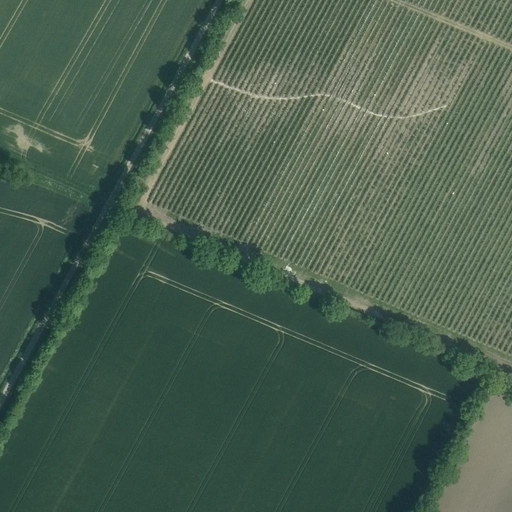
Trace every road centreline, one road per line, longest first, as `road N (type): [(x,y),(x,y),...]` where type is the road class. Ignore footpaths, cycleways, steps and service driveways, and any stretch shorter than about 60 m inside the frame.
road 1 (track): [(219,0),(0,408)]
road 2 (track): [(511,367),(112,197)]
